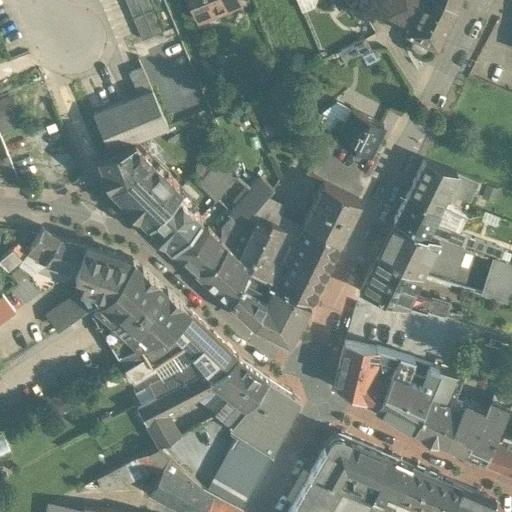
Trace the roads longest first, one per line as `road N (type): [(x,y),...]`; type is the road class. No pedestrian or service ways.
road 1 (residential): [(476,0),(298,379)]
road 2 (residential): [(0,208),(132,239),(298,379)]
road 3 (residential): [(320,397),(421,452),(511,488)]
road 4 (residential): [(320,397),(264,511)]
